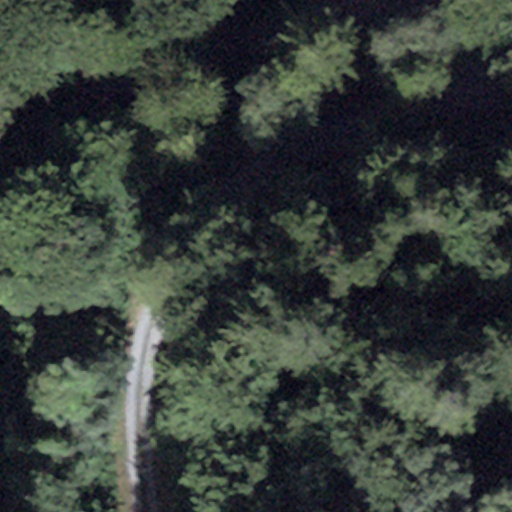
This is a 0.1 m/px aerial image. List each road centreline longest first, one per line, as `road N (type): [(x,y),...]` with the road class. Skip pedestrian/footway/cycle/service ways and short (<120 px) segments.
road 1 (track): [(135,511),(119,411),(175,214),(357,107),(511,68)]
road 2 (track): [(423,0),(163,55),(0,148)]
